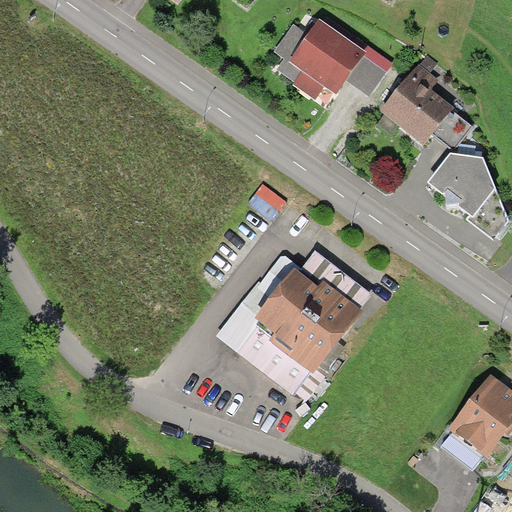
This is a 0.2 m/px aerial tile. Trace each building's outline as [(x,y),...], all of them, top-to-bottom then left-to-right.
[(357,48),(320,21),(289,63),(302,73),(294,85),(316,101),(325,89),(335,97),(342,88),(347,81),(366,55),(357,48)] [(362,42),(357,48),(366,55),(347,81),(369,98),(393,65),(362,42)] [(440,81),(419,65),(381,113),(424,147),(454,108),(432,91),(440,81)] [(483,160),(451,155),(428,184),(444,196),(447,206),(457,205),(474,218),(496,191),(483,160)] [(371,296),(315,252),(302,270),(285,257),(281,258),(261,283),(259,282),(216,338),(293,396),(295,394),(307,402),(324,378),(318,372),(364,313),(360,311),(371,296)] [(511,426),(511,392),(491,376),(449,431),(487,459),(510,430),(511,426)]
